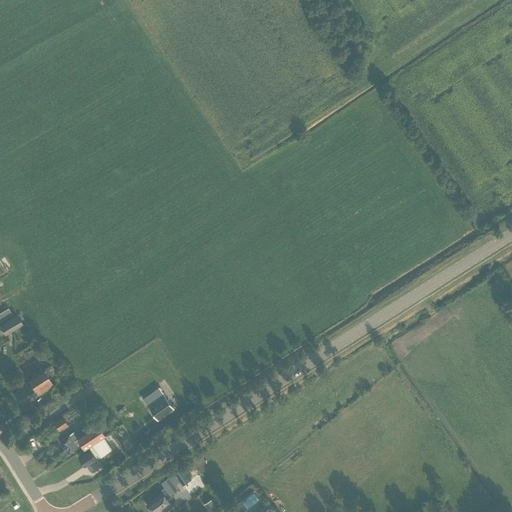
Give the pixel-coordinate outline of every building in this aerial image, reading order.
[(0,324),(13,317),(8,309),(0,313),(0,324)] [(0,326),(5,335),(22,325),(17,316),(0,325),(0,326)] [(49,379),(55,375),(50,366),(28,380),(30,383),(14,394),(21,405),(53,385),(49,379)] [(166,397),(149,408),(158,422),(175,410),(166,397)] [(63,416),(52,422),(58,431),(69,425),(63,416)] [(78,433),(77,431),(61,441),(69,455),(84,445),(85,448),(87,447),(106,435),(100,425),(79,438),(76,434),(78,433)] [(99,458),(111,450),(103,438),(89,447),(90,448),(79,456),(86,466),(97,458),(98,457),(99,458)] [(193,475),(198,473),(193,464),(189,467),(193,475)] [(184,484),(190,480),(182,469),(176,473),(184,484)] [(171,494),(178,489),(170,477),(163,482),(166,487),(162,490),(164,493),(147,504),(152,511),(158,511),(171,503),(168,499),(173,495),(171,494)] [(191,487),(199,482),(196,478),(188,483),(191,487)] [(211,511),(217,508),(211,499),(204,504),(209,511),(211,511)]
